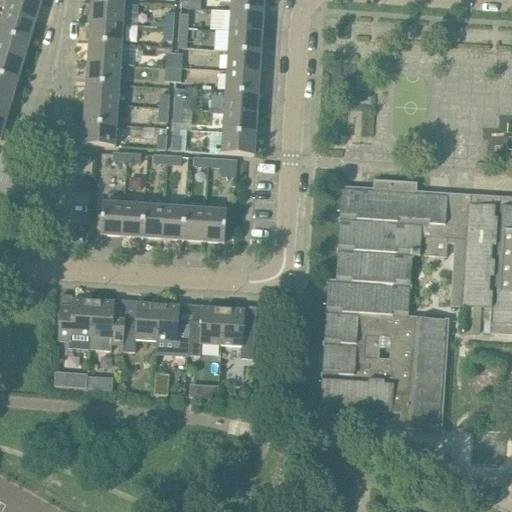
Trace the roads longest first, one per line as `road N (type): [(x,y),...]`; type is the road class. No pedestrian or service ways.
road 1 (residential): [(283,251),(308,0)]
road 2 (residential): [(283,251),(282,268),(256,282),(54,271)]
road 3 (residential): [(54,271),(59,33)]
road 4 (residential): [(0,237),(59,33)]
